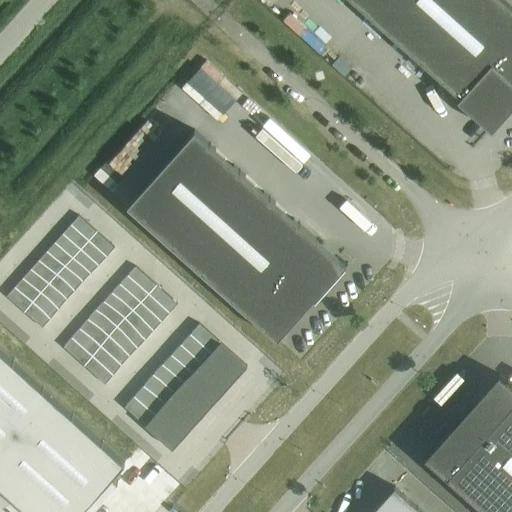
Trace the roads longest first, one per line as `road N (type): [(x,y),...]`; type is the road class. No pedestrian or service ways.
road 1 (unclassified): [(481,251),(412,288),(213,511)]
road 2 (unclassified): [(481,251),(201,0)]
road 3 (unclassified): [(285,511),(451,324),(481,251)]
